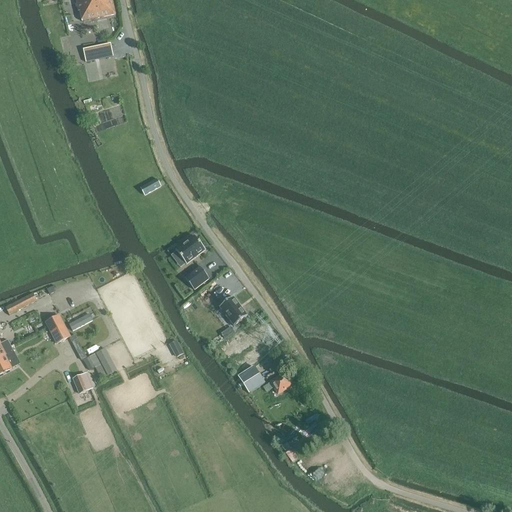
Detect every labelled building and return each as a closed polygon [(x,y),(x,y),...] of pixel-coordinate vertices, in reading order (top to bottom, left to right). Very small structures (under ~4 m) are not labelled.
[(75,0),(78,12),(80,12),(82,22),(115,15),(111,0),(75,0)] [(110,44),(83,50),(86,63),(113,57),(110,44)] [(140,189),(144,196),(161,187),(156,180),(140,189)] [(195,237),(176,251),(186,265),(205,251),(195,237)] [(199,268),(185,279),(194,291),(209,280),(199,268)] [(213,285),(201,294),(211,308),(223,299),(213,285)] [(50,288),(47,290),(50,295),(55,293),(53,290),(56,289),(55,287),(54,286),(50,288)] [(36,301),(33,295),(5,309),(8,315),(36,301)] [(233,298),(219,308),(233,327),(247,317),(233,298)] [(89,315),(69,325),(73,332),(92,321),(89,315)] [(51,334),(64,327),(59,316),(45,324),(51,334)] [(64,327),(51,334),(57,344),(70,337),(64,327)] [(231,328),(221,334),(224,339),(234,333),(231,328)] [(0,352),(10,347),(7,341),(0,344),(0,343),(0,352)] [(173,343),(170,344),(177,357),(180,355),(173,343)] [(13,352),(10,347),(0,352),(0,375),(11,370),(5,359),(7,358),(6,356),(13,352)] [(106,349),(86,359),(96,382),(117,371),(106,349)] [(264,365),(258,369),(266,382),(273,378),(264,365)] [(259,374),(254,366),(244,372),(237,376),(244,387),(249,394),(265,383),(259,374)] [(270,383),(278,395),(292,386),(285,374),(270,383)] [(85,375),(72,381),(79,396),(91,390),(85,375)] [(291,449),(286,453),(293,463),(298,459),(291,449)]
